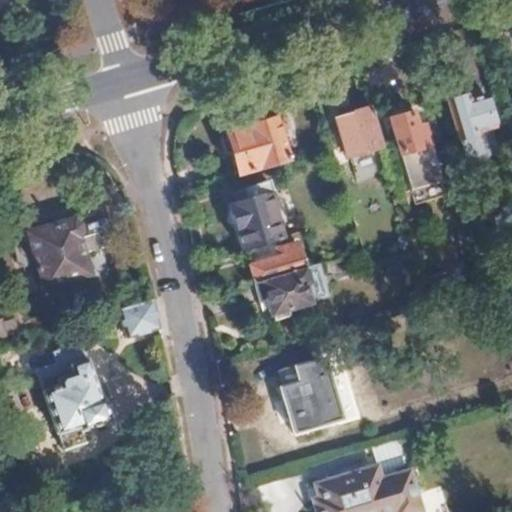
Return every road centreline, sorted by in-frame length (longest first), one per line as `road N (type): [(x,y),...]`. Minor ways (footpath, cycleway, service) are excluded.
road 1 (residential): [(126,76),(184,339),(211,511)]
road 2 (primary): [(387,0),(126,76)]
road 3 (primary): [(126,76),(0,113)]
